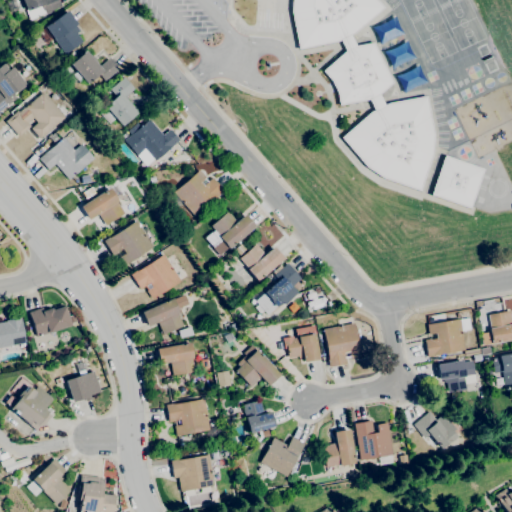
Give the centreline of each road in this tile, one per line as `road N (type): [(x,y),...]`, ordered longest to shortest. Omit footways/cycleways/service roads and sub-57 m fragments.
road 1 (residential): [(104,0),(344,278),(386,305)]
road 2 (residential): [(0,185),(91,294),(110,330),(126,376),(139,497),(149,511)]
road 3 (residential): [(386,305),(402,383),(308,402)]
road 4 (residential): [(386,305),(511,280)]
